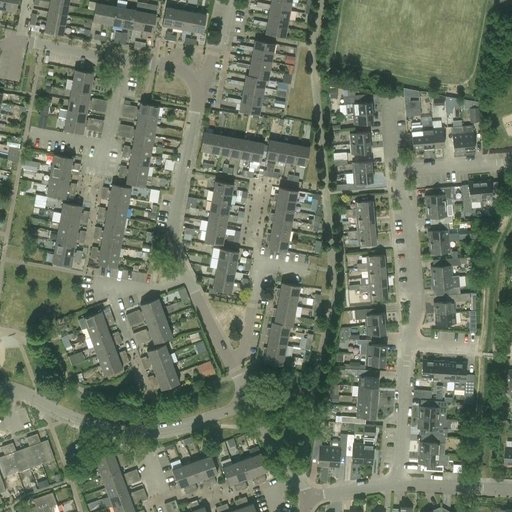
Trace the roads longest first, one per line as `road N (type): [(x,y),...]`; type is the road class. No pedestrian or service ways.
road 1 (residential): [(397,482),(416,312),(408,205),(397,172)]
road 2 (residential): [(187,281),(175,232),(194,85)]
road 3 (residential): [(228,361),(244,351),(258,262),(302,270)]
road 4 (residential): [(138,435),(86,429),(10,390)]
road 5 (residential): [(99,178),(121,60)]
